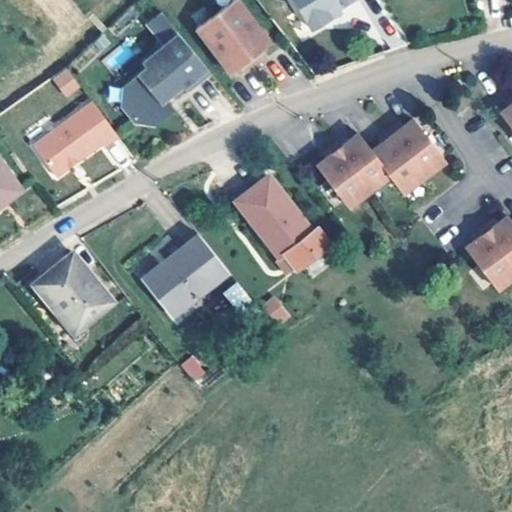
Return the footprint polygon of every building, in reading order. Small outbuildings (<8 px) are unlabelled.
[(266,39),(233,0),(225,0),(191,26),(226,71),(235,63),(240,59),(244,63),(254,54),(250,51),(256,47),(266,39)] [(335,4),(339,1),(338,0),(291,0),(307,26),(326,15),(323,10),(335,4)] [(337,9),(335,4),(323,10),(326,15),(337,9)] [(158,12),(145,23),(154,34),(167,23),(158,12)] [(167,23),(154,34),(162,44),(175,34),(167,23)] [(207,72),(175,34),(162,44),(141,62),(145,67),(121,85),(124,88),(122,102),(119,104),(132,122),(136,119),(149,120),(151,124),(167,111),(158,99),(178,83),(184,90),(207,72)] [(111,72),(133,56),(124,43),(101,60),(111,72)] [(244,63),(240,59),(235,63),(238,67),(244,63)] [(78,90),(68,76),(56,85),(66,99),(78,90)] [(511,95),(511,96),(511,101),(509,104),(499,111),(511,128),(511,95)] [(92,108),(33,152),(57,184),(102,149),(104,153),(118,143),(92,108)] [(382,167),(388,174),(401,192),(442,160),(410,118),(397,127),(392,131),(389,127),(381,134),(384,138),(378,142),(368,149),(382,167)] [(345,207),(388,174),(382,167),(368,149),(356,133),(342,143),(337,147),(334,144),(326,149),(329,153),(324,157),(314,165),(345,207)] [(0,204),(20,190),(0,162),(0,204)] [(308,228),(264,174),(232,199),(277,253),(282,250),(294,264),(325,239),(313,225),(308,228)] [(481,227),(511,266),(511,223),(505,214),(496,222),(490,226),(486,223),(481,227)] [(496,222),(492,218),(486,223),(490,226),(496,222)] [(496,288),(511,275),(511,266),(481,227),(476,230),(479,233),(473,238),(463,245),(496,288)] [(225,270),(197,235),(142,279),(170,315),(225,270)] [(110,302),(70,252),(33,283),(61,317),(67,313),(79,327),(110,302)] [(239,311),(252,299),(235,281),(222,293),(239,311)] [(273,296),(262,306),(279,325),(290,314),(273,296)] [(79,327),(67,313),(61,317),(73,332),(79,327)] [(194,354),(180,362),(193,383),(206,375),(194,354)]
